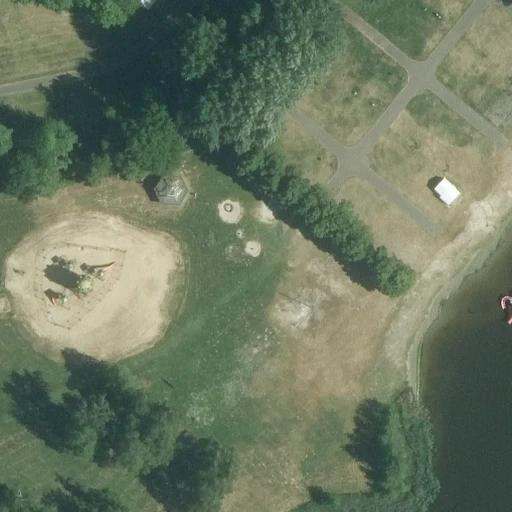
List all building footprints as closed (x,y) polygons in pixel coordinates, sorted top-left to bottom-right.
[(30,0),(29,21),(48,22),(49,0),(30,0)] [(76,21),(77,3),(63,2),(62,20),(76,21)] [(92,34),(93,4),(78,4),(77,34),(92,34)] [(511,113),(511,86),(510,85),(497,101),(511,113)] [(187,114),(192,135),(218,129),(213,108),(187,114)] [(320,137),(300,160),(321,178),(341,154),(320,137)] [(468,177),(488,158),(476,145),(456,163),(468,177)] [(444,176),(431,191),(454,211),(466,196),(444,176)] [(161,177),(152,192),(160,208),(177,209),(186,195),(179,179),(161,177)]
